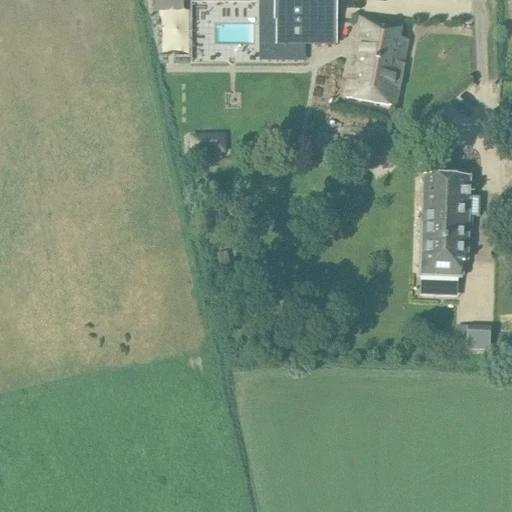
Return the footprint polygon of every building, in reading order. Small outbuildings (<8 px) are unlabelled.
[(154,0),(155,13),(184,13),(183,0),(154,0)] [(337,0),(274,0),(275,45),(337,45),(337,0)] [(347,93),(397,102),(407,43),(399,42),(402,25),(362,18),(347,93)] [(192,150),(224,152),(225,134),(193,132),(192,150)] [(469,177),(423,176),(421,278),(462,279),(462,259),(467,260),(468,218),(480,218),(480,199),(469,199),(469,177)] [(511,215),(511,177),(498,196),(511,215)] [(466,352),(489,353),(490,326),(466,324),(466,327),(455,327),(454,349),(466,350),(466,352)]
